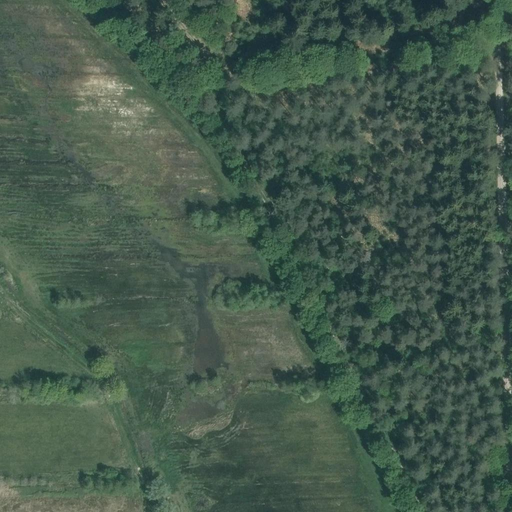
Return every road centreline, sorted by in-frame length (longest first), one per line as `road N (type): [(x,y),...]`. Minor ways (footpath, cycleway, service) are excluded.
road 1 (track): [(489,36),(229,64),(168,0)]
road 2 (track): [(499,339),(489,36)]
road 3 (track): [(506,511),(499,339)]
